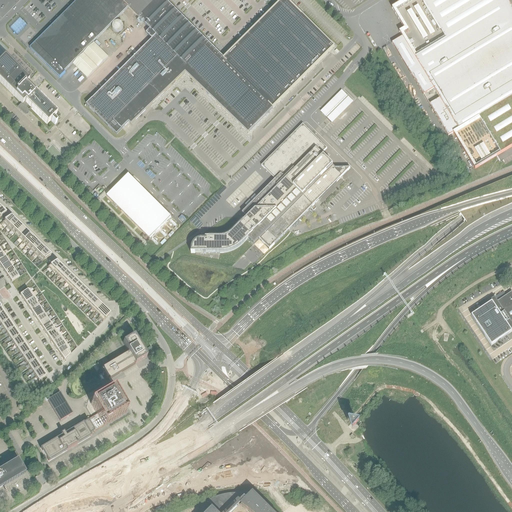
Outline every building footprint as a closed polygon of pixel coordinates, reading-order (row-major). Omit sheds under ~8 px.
[(156,0),(78,0),(38,41),(36,43),(30,49),(60,78),(59,78),(65,72),(64,71),(73,63),(74,63),(73,65),(87,79),(98,68),(109,57),(94,43),(93,42),(128,8),(138,18),(156,0)] [(208,45),(167,4),(163,0),(156,0),(138,18),(150,29),(146,33),(152,39),(92,99),(86,105),(116,135),(129,122),(131,125),(139,117),(141,116),(142,114),(174,84),(185,73),(190,77),(192,79),(193,80),(194,81),(195,82),(197,84),(243,128),(248,133),(332,48),(283,0),(282,0),(223,59),(221,57),(218,54),(217,53),(209,44),(208,45)] [(511,12),(508,15),(502,5),(499,0),(405,0),(392,8),(404,29),(399,32),(402,37),(392,43),(448,136),(453,133),(475,169),(496,156),(500,154),(511,146),(511,12)] [(116,32),(117,33),(118,33),(119,32),(120,32),(121,32),(121,31),(122,31),(122,30),(123,29),(123,28),(123,27),(123,26),(123,25),(123,24),(122,24),(122,23),(121,22),(120,22),(120,21),(119,21),(118,21),(117,21),(116,21),(115,22),(114,22),(114,23),(113,23),(113,24),(112,24),(112,25),(112,26),(112,27),(112,28),(112,29),(113,30),(113,31),(114,31),(114,32),(115,32),(116,32)] [(57,122),(54,119),(53,119),(56,115),(35,93),(34,93),(34,92),(26,84),(29,81),(4,57),(0,61),(0,82),(16,98),(26,108),(28,106),(47,125),(50,121),(54,125),(55,125),(57,123),(57,122)] [(353,102),(348,97),(327,118),(332,123),(353,102)] [(269,250),(350,169),(350,168),(335,168),(332,166),(333,166),(323,156),(321,154),(327,148),(303,124),(261,166),(275,180),(252,202),(242,213),(247,218),(232,233),(231,234),(230,234),(229,235),(228,236),(227,236),(226,237),(225,237),(224,237),(223,238),(222,238),(221,238),(220,238),(205,238),(205,239),(204,239),(203,239),(202,239),(201,239),(200,240),(199,240),(198,240),(197,240),(196,241),(195,242),(194,243),(193,244),(193,245),(192,246),(192,247),(191,247),(191,248),(191,249),(191,250),(191,253),(220,253),(224,253),(227,252),(231,251),(234,250),(237,248),(240,246),(243,244),(247,240),(253,246),(259,239),(269,250)] [(107,196),(107,197),(149,239),(150,239),(171,218),(171,217),(129,175),(128,175),(107,196)] [(11,217),(2,222),(7,227),(14,220),(11,217)] [(14,220),(7,227),(11,231),(18,224),(14,220)] [(18,224),(11,231),(15,235),(22,228),(18,224)] [(22,228),(15,235),(19,239),(26,232),(22,228)] [(26,232),(19,239),(23,242),(29,235),(26,232)] [(29,235),(23,242),(26,246),(33,239),(29,235)] [(33,239),(26,246),(30,250),(37,243),(33,239)] [(37,243),(30,250),(34,254),(41,247),(37,243)] [(41,247),(34,254),(38,257),(45,251),(41,247)] [(45,251),(38,257),(42,262),(50,256),(45,251)] [(5,257),(0,260),(0,265),(1,267),(8,262),(5,257)] [(8,262),(1,267),(4,272),(11,267),(8,262)] [(56,262),(48,267),(52,272),(53,271),(59,265),(56,262)] [(59,265),(53,271),(57,275),(63,269),(59,265)] [(11,267),(4,272),(8,277),(15,272),(11,267)] [(63,269),(57,275),(61,279),(67,272),(63,269)] [(15,272),(8,277),(11,283),(18,278),(15,272)] [(67,272),(61,279),(65,282),(71,276),(67,272)] [(71,276),(65,282),(69,286),(75,280),(71,276)] [(75,280),(69,286),(72,290),(79,284),(75,280)] [(79,284),(72,290),(76,294),(82,288),(79,284)] [(82,288),(76,294),(80,298),(86,291),(82,288)] [(20,295),(23,299),(32,293),(30,289),(29,289),(20,295)] [(86,291),(80,298),(84,301),(90,295),(86,291)] [(503,291),(494,298),(497,302),(506,296),(503,291)] [(511,292),(506,296),(497,302),(494,298),(490,300),(492,302),(471,316),(485,337),(491,346),(511,332),(511,292)] [(32,293),(23,299),(25,303),(35,297),(33,295),(32,293)] [(90,295),(84,301),(88,305),(94,299),(90,295)] [(35,297),(25,303),(28,308),(36,302),(38,301),(35,297)] [(94,299),(88,305),(92,309),(98,303),(94,299)] [(36,302),(28,308),(31,311),(38,306),(36,302)] [(98,303),(92,309),(96,313),(102,307),(98,303)] [(38,306),(31,311),(34,316),(41,310),(42,310),(39,305),(38,306)] [(102,307),(96,313),(99,317),(105,310),(102,307)] [(41,310),(34,316),(36,319),(44,314),(41,310)] [(99,317),(103,321),(110,314),(105,310),(99,317)] [(44,314),(36,319),(39,323),(46,318),(44,314)] [(6,316),(0,319),(0,323),(1,325),(9,320),(6,316)] [(46,318),(39,323),(42,327),(49,322),(50,322),(47,317),(46,318)] [(9,320),(1,325),(4,329),(11,324),(9,320)] [(49,322),(42,327),(44,331),(52,326),(49,322)] [(11,324),(4,329),(6,333),(14,328),(11,324)] [(52,326),(44,331),(47,335),(54,330),(52,326)] [(14,328),(6,333),(9,337),(17,332),(14,328)] [(54,330),(47,335),(49,339),(59,333),(56,329),(54,330)] [(17,332),(9,337),(11,341),(19,336),(17,332)] [(59,333),(49,339),(52,343),(62,337),(59,333)] [(19,336),(11,341),(14,345),(22,340),(19,336)] [(106,366),(101,369),(103,372),(107,379),(112,376),(115,374),(116,375),(117,375),(119,374),(118,372),(134,363),(135,364),(147,357),(134,336),(123,343),(128,352),(106,366)] [(62,337),(52,343),(55,347),(64,341),(62,337)] [(22,340),(14,345),(17,349),(24,344),(22,340)] [(64,341),(55,347),(57,351),(67,345),(64,341)] [(24,344),(17,349),(19,353),(27,348),(24,344)] [(67,345),(57,351),(60,355),(68,350),(70,349),(67,345)] [(27,348),(19,353),(22,357),(30,352),(27,348)] [(68,350),(60,355),(64,361),(70,354),(68,350)] [(30,352),(22,357),(25,361),(32,356),(30,352)] [(32,356),(25,361),(27,365),(35,360),(32,356)] [(35,360),(27,365),(30,369),(38,364),(35,360)] [(38,364),(30,369),(33,373),(40,368),(38,364)] [(40,368),(33,373),(35,377),(43,372),(40,368)] [(43,372),(35,377),(38,381),(46,376),(43,372)] [(97,414),(86,421),(94,433),(110,423),(126,413),(113,391),(104,396),(103,393),(97,396),(99,399),(91,404),(97,414)] [(60,393),(47,400),(60,421),(72,414),(60,393)] [(61,435),(40,448),(41,450),(48,462),(91,436),(90,435),(94,433),(86,421),(83,422),(64,434),(64,432),(61,434),(61,435)] [(0,488),(26,473),(18,459),(0,469),(0,488)] [(214,498),(212,499),(210,500),(208,501),(215,509),(214,510),(213,509),(209,511),(232,511),(233,511),(232,510),(237,506),(239,504),(240,506),(242,507),(246,509),(248,511),(249,511),(271,511),(253,493),(246,500),(244,498),(248,495),(246,495),(243,495),(241,494),(239,494),(237,494),(235,494),(233,494),(231,494),(229,494),(227,495),(225,495),(223,495),(221,496),(220,496),(218,497),(216,498),(214,498)]
